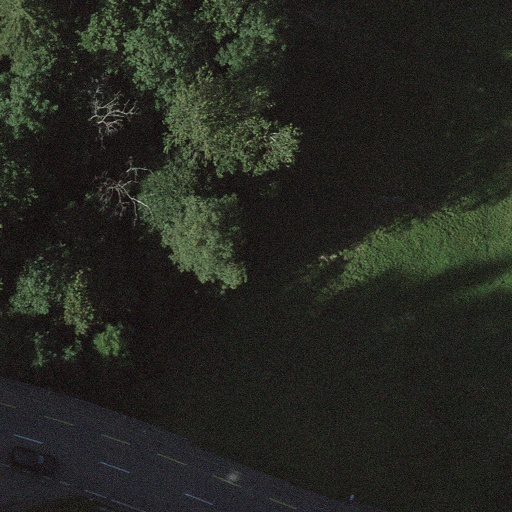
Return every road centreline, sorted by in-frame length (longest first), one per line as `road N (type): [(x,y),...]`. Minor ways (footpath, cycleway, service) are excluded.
road 1 (secondary): [(0,431),(228,511)]
road 2 (track): [(300,0),(511,98)]
